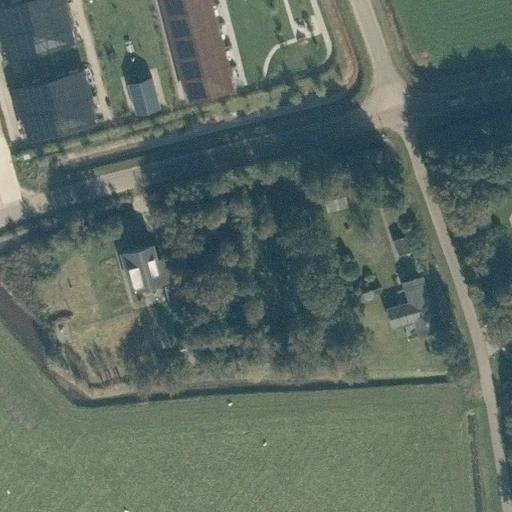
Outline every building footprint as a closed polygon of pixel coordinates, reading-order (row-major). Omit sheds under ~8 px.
[(28,0),(12,0),(0,3),(0,29),(1,32),(34,23),(28,0)] [(64,0),(28,0),(34,23),(68,14),(64,0)] [(211,0),(163,0),(167,15),(212,4),(211,0)] [(212,4),(167,15),(172,36),(217,25),(212,4)] [(68,14),(34,23),(41,50),(75,41),(68,14)] [(34,23),(1,32),(8,59),(41,50),(34,23)] [(217,25),(172,36),(178,57),(223,46),(217,25)] [(223,46),(178,57),(183,78),(228,67),(223,46)] [(82,67),(48,76),(55,103),(89,94),(82,67)] [(228,67),(183,78),(189,99),(234,88),(228,67)] [(152,75),(140,78),(142,86),(154,83),(152,75)] [(48,76),(14,85),(22,112),(55,103),(48,76)] [(140,78),(128,82),(130,89),(142,86),(140,78)] [(154,83),(142,86),(144,94),(156,91),(154,83)] [(142,86),(130,89),(132,97),(144,94),(142,86)] [(156,91),(144,94),(146,102),(158,99),(156,91)] [(89,94),(55,103),(62,130),(96,121),(89,94)] [(144,94),(132,97),(134,105),(146,102),(144,94)] [(158,99),(146,102),(148,110),(160,107),(158,99)] [(146,102),(134,105),(137,113),(148,110),(146,102)] [(55,103),(22,112),(29,139),(62,130),(55,103)] [(411,250),(406,235),(394,239),(399,254),(411,250)] [(150,245),(124,252),(134,288),(167,279),(161,257),(154,259),(150,245)] [(407,300),(386,306),(392,327),(414,320),(418,335),(440,329),(423,273),(401,280),(407,300)] [(188,306),(180,279),(165,284),(172,310),(188,306)] [(189,334),(177,336),(180,348),(192,346),(189,334)]
